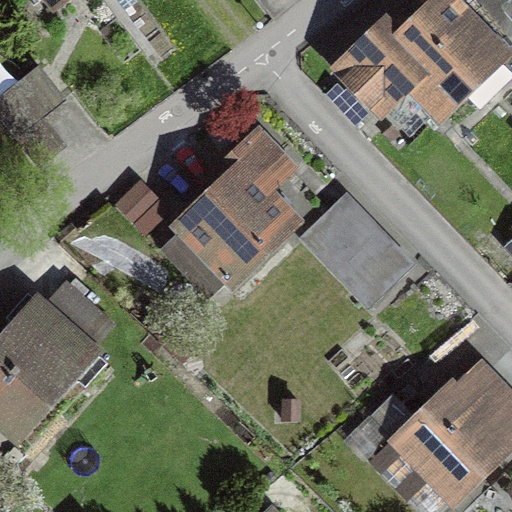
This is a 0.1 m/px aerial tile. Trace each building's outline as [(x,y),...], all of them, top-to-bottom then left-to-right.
[(389,25),(342,68),(382,111),(415,81),(440,107),(460,89),(470,100),(511,61),(511,0),(472,0),(461,10),(451,0),(444,0),(402,39),(389,25)] [(37,68),(0,96),(0,116),(7,126),(30,107),(41,121),(65,103),(37,68)] [(260,139),(174,220),(229,278),(287,223),(262,197),(290,170),(260,139)] [(383,243),(342,281),(367,307),(408,270),(383,243)] [(25,293),(0,320),(0,421),(13,432),(66,374),(81,388),(103,363),(25,293)] [(511,405),(478,368),(398,440),(449,497),(511,441),(511,405)]
